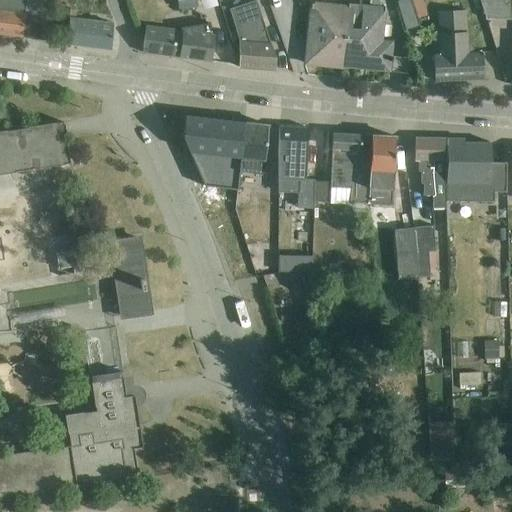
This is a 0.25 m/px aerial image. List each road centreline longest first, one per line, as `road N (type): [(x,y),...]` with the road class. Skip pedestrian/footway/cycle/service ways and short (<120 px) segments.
road 1 (unclassified): [(131,79),(261,404),(283,511)]
road 2 (residential): [(511,118),(412,115),(131,79)]
road 3 (residential): [(131,79),(0,60)]
